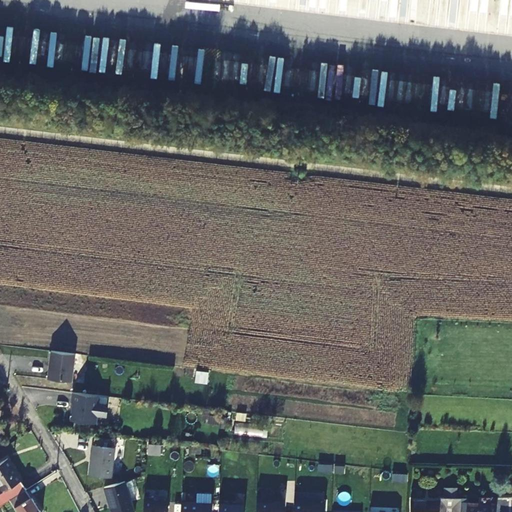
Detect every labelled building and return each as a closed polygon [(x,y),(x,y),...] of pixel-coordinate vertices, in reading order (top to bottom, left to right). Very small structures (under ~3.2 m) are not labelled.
[(74,359),(51,356),(49,371),(50,371),(50,375),(48,375),(47,384),(71,387),(74,359)] [(98,400),(72,397),(71,407),(73,407),(73,414),(70,414),(69,425),(95,428),(96,420),(106,422),(107,410),(97,409),(98,400)] [(97,409),(107,410),(108,401),(98,400),(97,409)] [(118,436),(96,433),(93,451),(95,451),(94,462),(92,462),(91,472),(113,475),(118,436)] [(0,505),(9,499),(25,489),(5,459),(0,462),(0,505)] [(134,511),(126,480),(105,486),(112,511),(134,511)] [(457,495),(457,486),(443,486),(444,495),(457,495)] [(9,499),(17,511),(39,511),(25,489),(9,499)] [(155,497),(145,497),(144,511),(168,511),(169,499),(155,499),(155,497)] [(273,498),(258,497),(256,511),(284,511),(285,501),(273,500),(273,498)] [(451,511),(460,511),(461,498),(439,498),(439,501),(438,511),(446,511),(446,505),(452,505),(451,511)] [(477,511),(478,504),(478,498),(461,498),(460,511),(477,511)] [(310,501),(295,500),(294,511),(324,511),(325,503),(309,503),(310,501)] [(438,511),(439,501),(411,500),(410,511),(438,511)] [(15,511),(10,501),(0,506),(0,511),(15,511)] [(212,511),(213,504),(183,502),(182,511),(212,511)]
